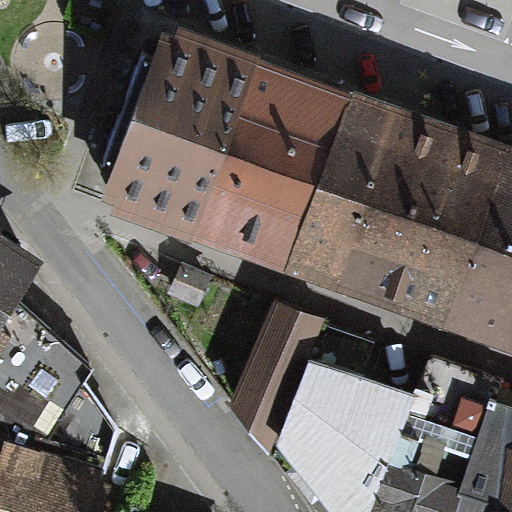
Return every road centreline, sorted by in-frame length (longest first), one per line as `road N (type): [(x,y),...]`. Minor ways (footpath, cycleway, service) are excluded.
road 1 (residential): [(0,183),(260,511)]
road 2 (residential): [(321,0),(511,66)]
